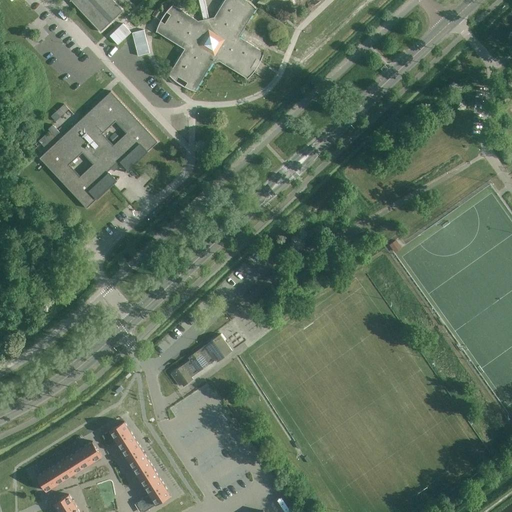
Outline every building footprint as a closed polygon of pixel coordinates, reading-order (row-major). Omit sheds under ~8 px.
[(70,0),(101,32),(124,11),(113,0),(199,0),(204,20),(198,21),(173,5),(169,9),(166,13),(163,18),(160,22),(158,27),(157,32),(185,49),(171,72),(169,75),(172,78),(177,81),(181,85),(186,88),(192,90),(195,91),(213,63),(220,61),(248,79),(250,76),(253,73),(255,71),(257,67),(261,62),(263,56),(265,52),(240,36),(257,8),(253,5),(248,1),(247,0),(225,0),(215,17),(209,19),(204,0),(295,0),(294,4),(304,7),(312,0),(70,0)] [(118,45),(131,33),(123,24),(110,36),(118,45)] [(111,168),(114,172),(120,167),(116,163),(120,160),(129,170),(158,142),(111,91),(40,158),(87,209),(117,181),(108,171),(111,168)] [(56,112),(61,117),(69,109),(64,104),(56,112)] [(49,129),(55,136),(60,132),(53,125),(49,129)] [(39,141),(44,147),(53,139),(48,133),(39,141)] [(60,208),(68,199),(59,190),(51,199),(60,208)] [(396,240),(389,245),(394,252),(401,247),(396,240)] [(232,350),(220,334),(189,357),(190,360),(171,374),(180,386),(182,384),(184,386),(194,379),(192,376),(216,359),(218,361),(232,350)] [(144,511),(171,495),(124,422),(102,435),(108,445),(116,441),(150,495),(138,502),(138,503),(137,504),(142,511),(143,511),(144,511)] [(47,491),(102,456),(93,441),(37,477),(47,491)] [(80,511),(69,494),(54,504),(59,511),(80,511)]
